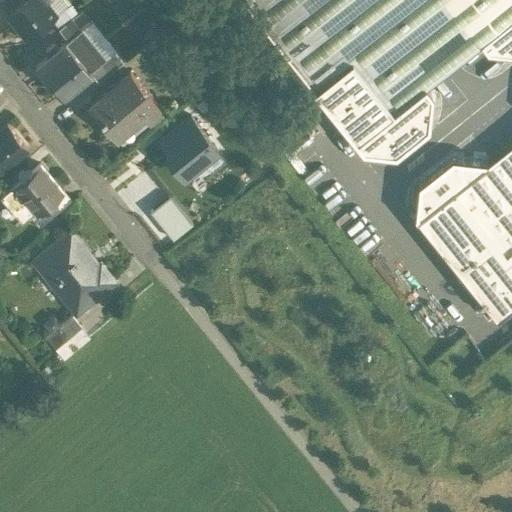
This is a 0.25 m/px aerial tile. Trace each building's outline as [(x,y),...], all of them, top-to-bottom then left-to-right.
[(1,0),(0,1),(0,3),(6,12),(21,0),(1,0)] [(21,0),(6,12),(26,37),(55,15),(42,0),(21,0)] [(511,0),(247,0),(362,147),(393,152),(425,127),(427,96),(422,85),(442,68),(474,44),(511,48),(511,0)] [(58,48),(54,43),(45,49),(49,55),(35,66),(49,84),(52,82),(63,95),(90,73),(89,72),(105,59),(104,58),(80,29),(58,48)] [(179,51),(162,30),(142,45),(160,66),(179,51)] [(113,50),(104,58),(105,59),(89,72),(90,73),(97,82),(123,61),(113,50)] [(159,109),(129,71),(91,102),(101,114),(99,116),(115,137),(143,115),(147,119),(159,109)] [(189,115),(159,139),(169,152),(165,155),(170,161),(171,161),(179,171),(196,157),(199,160),(213,149),(203,135),(204,134),(189,115)] [(0,129),(0,170),(27,149),(6,124),(0,129)] [(511,141),(485,163),(511,196),(511,141)] [(421,184),(416,218),(495,317),(511,303),(511,196),(485,163),(453,159),(421,184)] [(39,164),(26,175),(22,171),(17,175),(21,179),(6,192),(19,208),(15,211),(22,221),(27,217),(29,218),(62,192),(39,164)] [(62,192),(29,218),(39,230),(71,203),(62,192)] [(191,224),(170,197),(151,212),(172,239),(191,224)] [(91,256),(70,230),(33,260),(75,313),(114,281),(100,263),(97,265),(90,257),(91,256)] [(70,315),(44,336),(55,349),(80,328),(70,315)]
